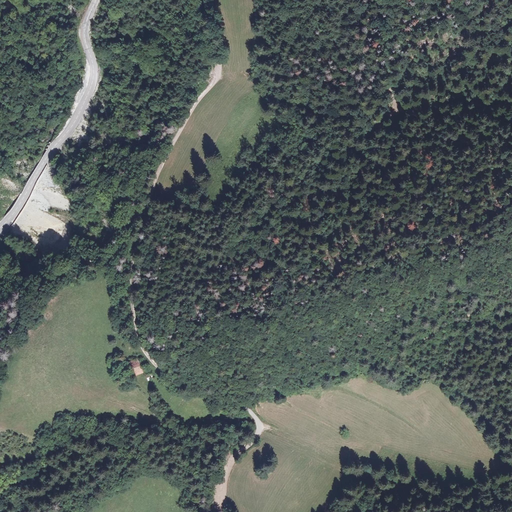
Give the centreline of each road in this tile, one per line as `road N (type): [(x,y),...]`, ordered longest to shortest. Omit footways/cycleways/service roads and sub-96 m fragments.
road 1 (track): [(141,222),(236,245),(313,169),(380,124),(391,103),(391,29),(428,0)]
road 2 (track): [(207,395),(417,341),(511,305)]
road 3 (tertiary): [(97,0),(85,33),(85,100),(0,231)]
road 4 (track): [(203,0),(217,75),(179,132),(141,222)]
road 5 (track): [(141,222),(131,264),(139,346),(162,371),(207,395)]
road 6 (track): [(207,395),(256,419),(254,439),(222,486),(222,511)]
